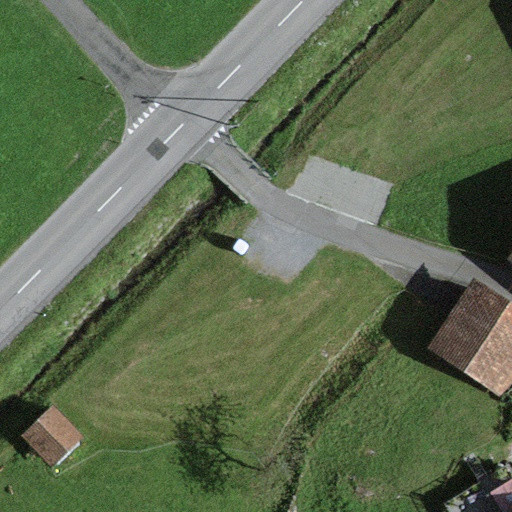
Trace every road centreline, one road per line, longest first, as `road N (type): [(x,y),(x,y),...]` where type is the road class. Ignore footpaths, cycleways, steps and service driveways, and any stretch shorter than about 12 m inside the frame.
road 1 (track): [(511,294),(267,208),(182,126)]
road 2 (tertiary): [(0,306),(182,126)]
road 3 (tertiary): [(182,126),(307,0)]
road 4 (residential): [(182,126),(64,0)]
